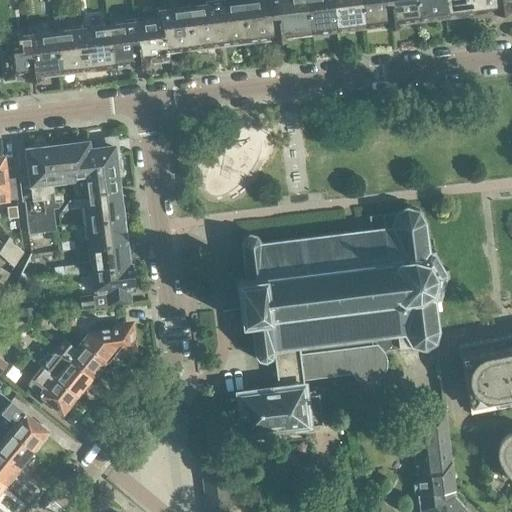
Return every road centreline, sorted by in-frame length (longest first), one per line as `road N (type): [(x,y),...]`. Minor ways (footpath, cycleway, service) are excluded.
road 1 (residential): [(51,511),(172,357),(145,102)]
road 2 (unclassified): [(511,55),(145,102)]
road 3 (residential): [(145,102),(0,118)]
